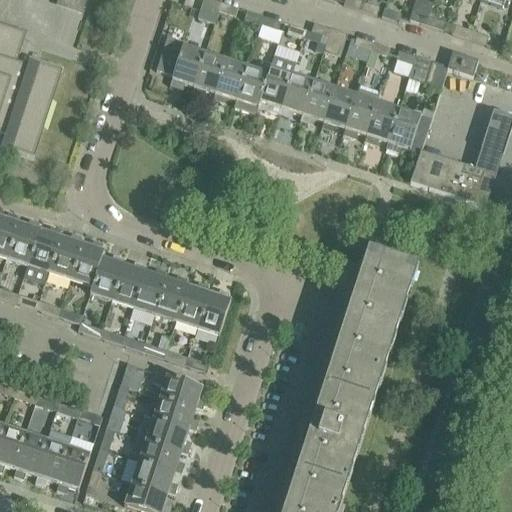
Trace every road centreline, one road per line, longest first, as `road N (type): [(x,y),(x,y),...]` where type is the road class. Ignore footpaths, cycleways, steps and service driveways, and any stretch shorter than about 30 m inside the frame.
road 1 (residential): [(207,511),(281,279),(113,221),(96,205),(94,176),(149,0)]
road 2 (residential): [(239,0),(511,70)]
road 3 (tertiary): [(425,511),(511,244)]
